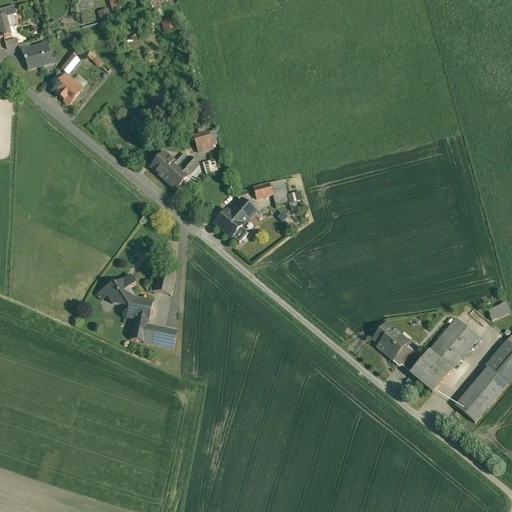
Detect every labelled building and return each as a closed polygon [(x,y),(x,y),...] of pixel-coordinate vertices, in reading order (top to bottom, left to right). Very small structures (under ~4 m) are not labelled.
[(119,0),(109,0),(113,12),(122,9),(119,0)] [(14,7),(0,10),(0,18),(5,17),(5,18),(16,15),(14,8),(15,7),(14,7)] [(108,10),(99,12),(101,21),(110,18),(108,10)] [(0,18),(0,39),(11,37),(11,36),(10,36),(5,18),(5,17),(0,18)] [(175,19),(163,23),(165,31),(178,28),(175,19)] [(17,40),(5,43),(7,50),(19,47),(17,40)] [(47,45),(23,52),(25,61),(27,61),(28,65),(29,70),(52,64),(47,45)] [(72,57),(62,69),(69,75),(78,64),(79,63),(72,57)] [(77,82),(88,88),(90,84),(80,77),(77,82)] [(81,91),(65,78),(54,91),(70,105),(81,91)] [(209,132),(193,137),(198,154),(214,150),(209,132)] [(177,171),(162,158),(152,168),(176,190),(186,179),(177,171)] [(198,166),(189,158),(177,171),(186,179),(198,166)] [(214,160),(203,163),(207,176),(218,172),(214,160)] [(284,181),(271,184),(276,206),(289,203),(287,196),(284,181)] [(270,184),(253,189),(257,201),(273,196),(270,184)] [(233,193),(225,200),(229,204),(237,197),(233,193)] [(300,193),(287,196),(289,203),(289,204),(302,201),(300,193)] [(242,201),(230,215),(227,213),(216,225),(231,239),(232,239),(239,245),(248,235),(241,229),(243,226),(242,226),(247,220),(248,220),(255,212),(242,201)] [(283,214),(278,219),(284,224),(289,219),(283,214)] [(176,272),(158,269),(154,292),(171,296),(176,272)] [(131,276),(115,286),(114,284),(98,295),(98,296),(104,292),(113,305),(129,308),(127,318),(135,320),(149,323),(153,303),(133,299),(132,298),(133,295),(129,290),(136,285),(131,276)] [(511,308),(509,302),(490,311),(495,322),(511,314),(511,308)] [(176,339),(147,333),(149,323),(135,320),(131,340),(174,350),(176,339)] [(412,375),(410,377),(433,396),(452,373),(451,372),(479,339),(457,321),(423,361),(412,375)] [(423,361),(398,340),(401,337),(386,325),(373,341),(380,347),(377,349),(393,362),(391,363),(397,368),(400,365),(412,375),(423,361)] [(511,346),(507,343),(486,368),(488,369),(508,386),(511,380),(511,346)] [(488,369),(455,408),(475,424),(508,386),(488,369)]
